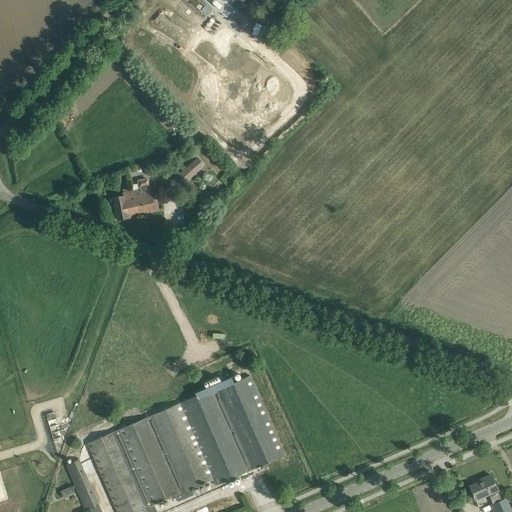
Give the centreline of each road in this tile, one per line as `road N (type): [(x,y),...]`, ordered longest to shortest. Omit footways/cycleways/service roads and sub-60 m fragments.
road 1 (unclassified): [(511,387),(497,374),(3,196)]
road 2 (tertiary): [(303,511),(511,422)]
road 3 (unclassified): [(0,140),(121,0)]
